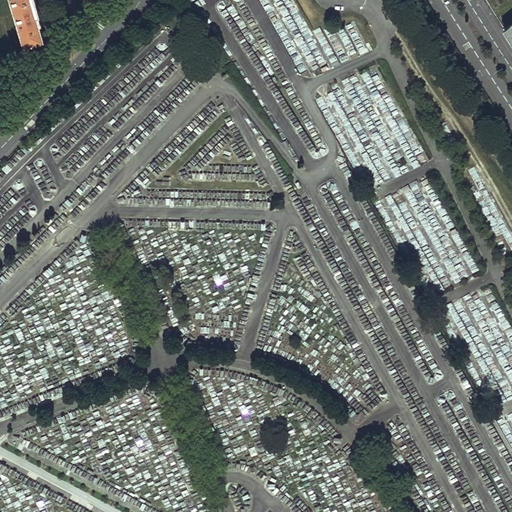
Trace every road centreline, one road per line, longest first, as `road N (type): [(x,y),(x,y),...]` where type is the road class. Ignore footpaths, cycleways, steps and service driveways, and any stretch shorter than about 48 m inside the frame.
road 1 (residential): [(0,149),(115,30)]
road 2 (secondary): [(442,0),(511,108)]
